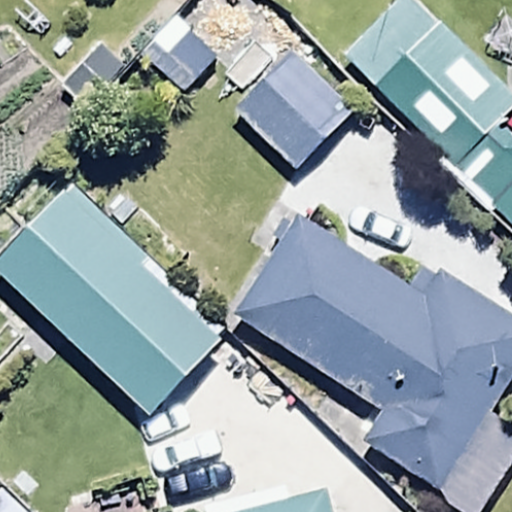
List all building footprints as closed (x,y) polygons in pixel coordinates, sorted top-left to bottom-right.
[(511,129),(502,139),(487,123),(503,108),(407,2),(340,62),(511,252),(511,129)] [(167,19),(143,43),(160,60),(150,70),(177,96),(210,62),(167,19)] [(344,121),(286,57),(228,111),(286,174),(344,121)] [(63,184),(0,250),(0,288),(139,421),(221,336),(63,184)] [(297,215),(228,315),(370,414),(350,442),(451,511),(471,511),(511,454),(511,430),(485,411),(511,371),(511,321),(434,267),(414,296),(297,215)] [(318,511),(313,494),(253,511),(318,511)] [(14,511),(0,499),(0,511),(14,511)]
